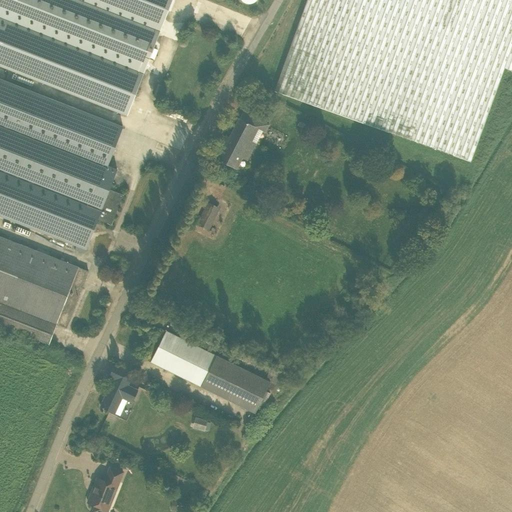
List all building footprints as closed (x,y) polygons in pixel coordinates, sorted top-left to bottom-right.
[(0,0),(0,65),(127,115),(168,11),(140,0),(0,0)] [(287,64),(276,90),(317,108),(328,83),(287,64)] [(108,165),(114,150),(0,105),(0,215),(86,249),(98,219),(111,224),(123,194),(110,189),(117,169),(108,165)] [(253,150),(256,143),(249,139),(255,127),(265,132),(269,125),(243,112),(218,160),(234,168),(240,156),(247,160),(253,150)] [(208,202),(196,225),(209,231),(220,208),(208,202)] [(66,328),(89,271),(79,267),(0,236),(0,302),(56,325),(57,324),(66,328)] [(271,382),(160,328),(145,359),(255,413),(271,382)] [(104,398),(100,407),(112,412),(116,403),(119,404),(122,397),(132,402),(138,390),(122,383),(127,372),(113,365),(107,379),(115,383),(107,399),(104,398)] [(205,431),(205,430),(208,420),(195,417),(192,428),(205,431)] [(123,472),(110,467),(105,481),(99,479),(93,494),(91,493),(88,502),(95,505),(92,511),(107,511),(108,510),(106,509),(112,493),(115,494),(123,472)] [(185,510),(185,500),(171,500),(171,510),(185,510)]
